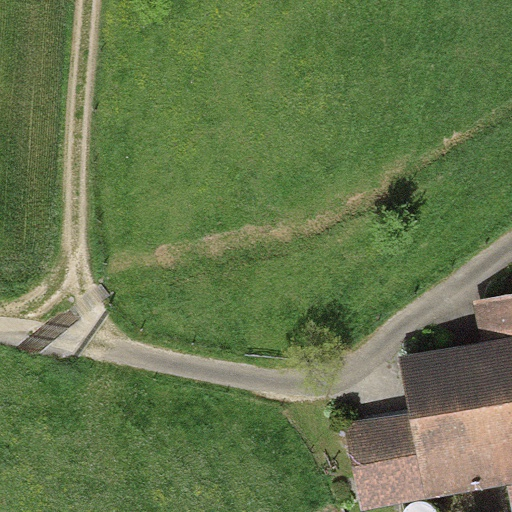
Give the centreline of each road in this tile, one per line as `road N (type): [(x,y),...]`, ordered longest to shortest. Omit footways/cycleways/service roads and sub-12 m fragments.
road 1 (track): [(95,350),(345,392),(511,261)]
road 2 (track): [(95,350),(78,187),(89,0)]
